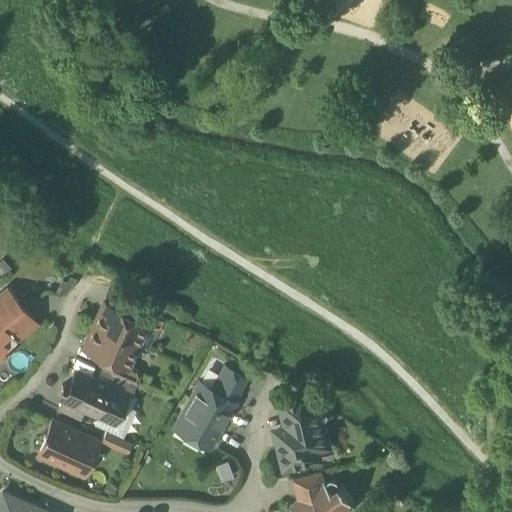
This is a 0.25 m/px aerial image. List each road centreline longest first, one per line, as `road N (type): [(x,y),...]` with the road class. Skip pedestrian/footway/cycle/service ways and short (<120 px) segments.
road 1 (residential): [(0,464),(31,485),(120,511),(188,511)]
road 2 (residential): [(0,413),(32,385),(63,334),(80,283)]
road 3 (residential): [(245,511),(256,417),(277,381)]
